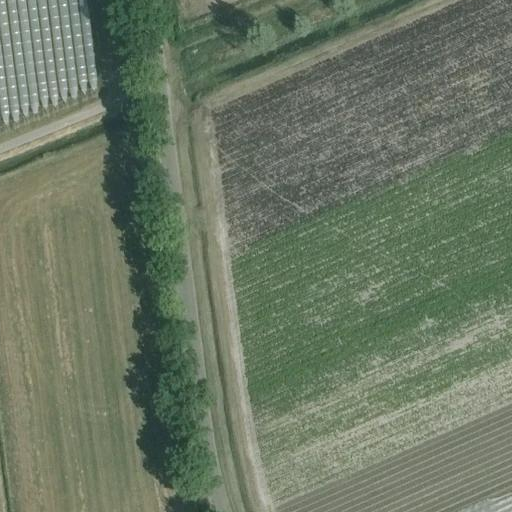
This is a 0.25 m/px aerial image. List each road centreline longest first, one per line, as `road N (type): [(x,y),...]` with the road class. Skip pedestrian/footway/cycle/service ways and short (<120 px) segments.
road 1 (unclassified): [(219,511),(148,0)]
road 2 (track): [(156,61),(293,0)]
